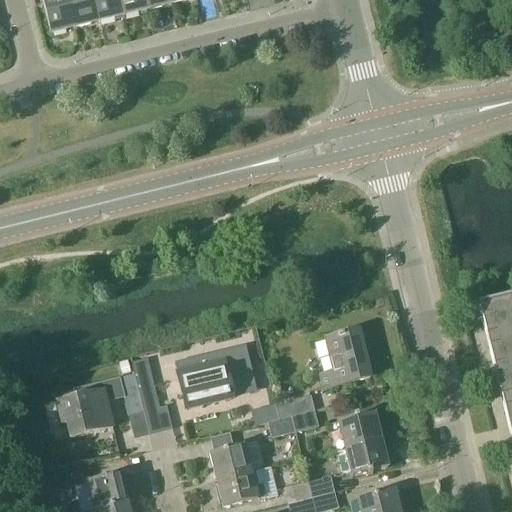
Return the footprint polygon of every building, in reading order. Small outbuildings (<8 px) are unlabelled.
[(42,0),(52,36),(76,30),(68,0),(42,0)] [(68,0),(76,30),(102,24),(95,0),(68,0)] [(95,0),(102,24),(125,18),(120,0),(95,0)] [(120,0),(125,18),(150,12),(146,0),(120,0)] [(146,0),(150,12),(174,6),(172,0),(146,0)] [(478,43),(496,39),(492,23),(474,27),(478,43)] [(511,300),(478,309),(479,310),(484,309),(499,370),(511,367),(511,300)] [(320,377),(323,391),(370,380),(358,333),(325,341),(334,374),(320,377)] [(246,348),(174,365),(185,411),(232,400),(231,395),(255,389),(246,348)] [(130,374),(127,362),(119,364),(122,376),(130,374)] [(511,367),(499,370),(511,422),(511,367)] [(147,373),(134,376),(144,415),(160,412),(150,373),(147,373)] [(106,404),(124,399),(129,419),(144,415),(134,376),(74,392),(76,401),(57,406),(62,428),(67,427),(71,441),(113,431),(106,404)] [(291,420),(315,414),(311,398),(276,406),(279,423),(291,420)] [(318,430),(315,414),(291,420),(295,435),(318,430)] [(339,424),(345,451),(381,442),(375,416),(339,424)] [(295,435),(291,420),(279,423),(268,425),(272,441),(295,435)] [(381,442),(345,451),(334,454),(339,478),(351,475),(352,478),(388,470),(381,442)] [(210,457),(216,483),(252,474),(260,472),(253,445),(245,447),(223,453),(210,457)] [(47,464),(40,466),(43,480),(50,478),(47,464)] [(255,487),(252,474),(216,483),(223,511),(258,502),(267,500),(263,484),(255,487)] [(131,489),(126,490),(123,476),(86,485),(92,511),(96,511),(99,511),(130,504),(129,502),(134,501),(131,489)] [(50,479),(40,482),(35,483),(39,498),(63,492),(59,477),(50,479)] [(311,501),(334,496),(330,480),(307,485),(311,501)] [(284,491),(288,507),(311,501),(307,485),(284,491)] [(358,502),(360,511),(398,511),(393,493),(358,502)] [(334,496),(311,501),(313,511),(332,511),(338,511),(334,496)] [(288,507),(288,511),(313,511),(311,501),(288,507)]
